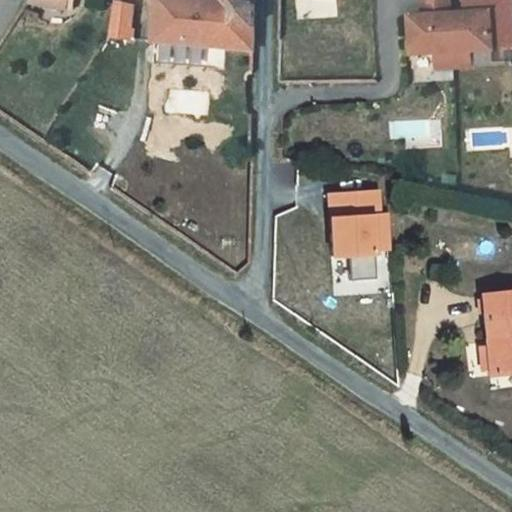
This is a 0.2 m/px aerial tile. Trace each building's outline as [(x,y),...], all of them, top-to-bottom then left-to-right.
[(216,1),(208,0),(158,0),(155,42),(157,42),(214,47),(216,1)] [(215,0),(216,1),(214,47),(235,49),(233,70),(254,72),(255,0),(215,0)] [(411,18),(413,55),(436,54),(453,53),(471,52),(494,50),(492,13),(452,15),(451,0),(423,0),(425,17),(411,18)] [(131,40),(135,9),(116,4),(110,38),(131,40)] [(214,47),(157,42),(155,60),(212,64),(214,47)] [(471,52),(453,53),(454,68),(472,67),(471,52)] [(453,53),(436,54),(437,69),(454,68),(453,53)] [(378,189),(329,192),(334,265),(347,264),(348,280),(383,278),(378,189)] [(511,290),(480,294),(486,348),(489,371),(489,376),(511,373),(511,290)] [(486,348),(479,348),(481,372),(489,371),(486,348)]
